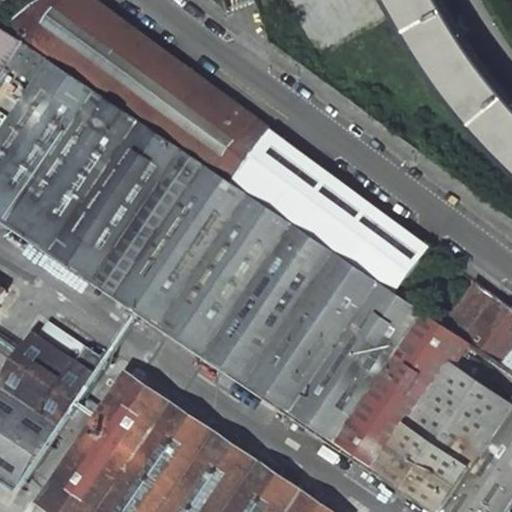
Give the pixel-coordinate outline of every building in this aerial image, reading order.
[(94,0),(54,0),(9,31),(237,185),(400,295),(403,291),(405,287),(432,248),(276,133),(94,0)] [(24,0),(17,6),(24,17),(49,0),(24,0)] [(456,17),(446,0),(391,0),(415,41),(429,59),(455,97),(476,126),(490,144),(505,161),(511,168),(511,97),(506,89),(495,75),(471,39),(456,17)] [(505,511),(511,502),(511,369),(505,365),(469,341),(446,326),(400,295),(237,185),(9,31),(0,24),(0,87),(9,73),(19,80),(0,107),(0,212),(433,505),(428,511),(505,511)] [(477,282),(446,326),(469,341),(500,298),(477,282)] [(0,306),(9,293),(0,287),(0,306)] [(511,307),(500,298),(469,341),(505,365),(511,354),(511,307)] [(0,486),(5,478),(21,488),(108,360),(46,318),(34,335),(38,337),(15,371),(5,365),(0,372),(0,486)] [(333,511),(132,377),(45,505),(55,511),(333,511)]
